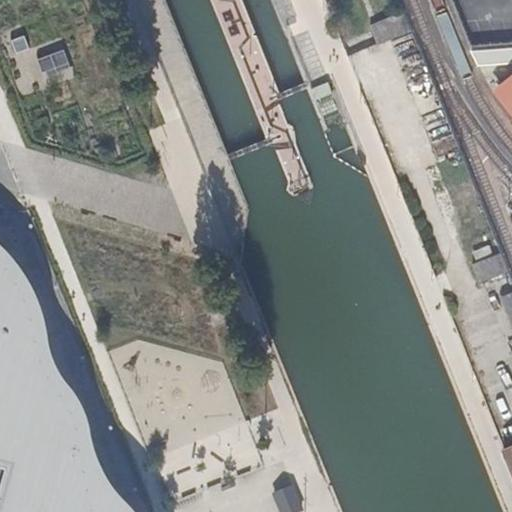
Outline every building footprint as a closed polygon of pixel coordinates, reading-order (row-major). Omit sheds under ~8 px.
[(382,45),(413,32),(404,12),(374,25),(382,45)] [(34,51),(46,76),(75,65),(62,40),(34,51)] [(511,50),(473,52),(479,66),(511,63),(511,50)] [(428,70),(423,58),(411,63),(415,75),(428,70)] [(511,77),(500,87),(511,102),(511,77)] [(299,165),(285,170),(292,186),(304,181),(299,165)] [(0,511),(143,511),(109,470),(96,435),(93,419),(87,400),(63,368),(41,296),(26,270),(1,241),(0,239),(0,511)] [(508,272),(501,255),(498,256),(474,265),(480,284),(508,272)] [(302,511),(293,489),(277,496),(282,511),(302,511)]
